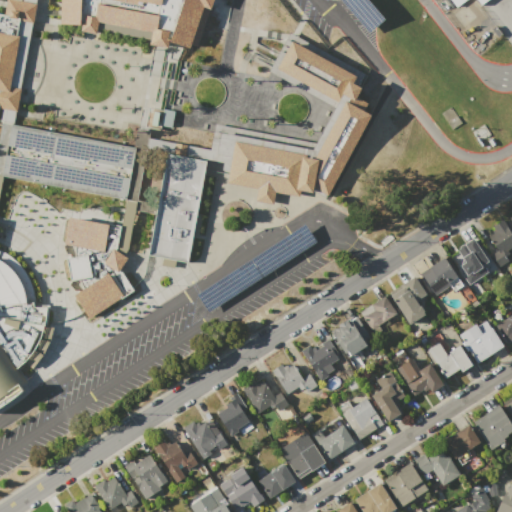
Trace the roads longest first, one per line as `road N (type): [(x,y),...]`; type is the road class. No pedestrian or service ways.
road 1 (residential): [(511,180),(6,511)]
road 2 (residential): [(511,366),(289,511)]
